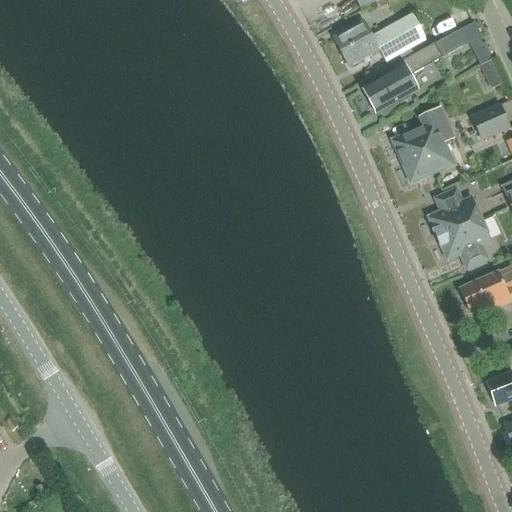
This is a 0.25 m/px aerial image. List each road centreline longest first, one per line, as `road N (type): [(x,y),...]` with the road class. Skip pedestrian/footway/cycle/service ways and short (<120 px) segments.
road 1 (tertiary): [(499,511),(331,107),(269,0)]
road 2 (primary): [(214,511),(117,339),(0,172)]
road 3 (unclassified): [(131,511),(0,296)]
